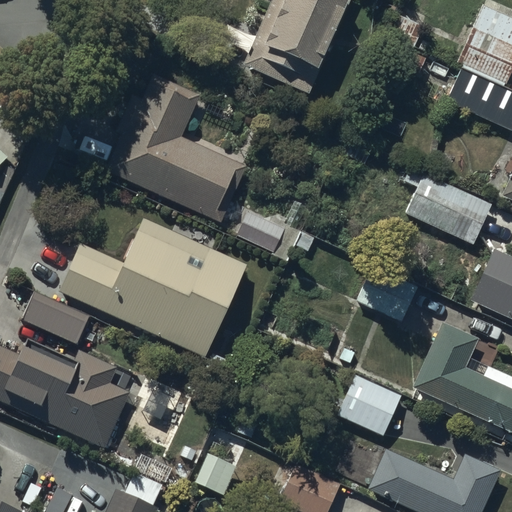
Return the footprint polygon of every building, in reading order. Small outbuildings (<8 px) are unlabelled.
[(350,0),(272,0),(241,72),(308,101),(350,0)] [(468,56),(511,75),(511,72),(511,26),(486,14),(468,56)] [(511,75),(468,56),(459,75),(502,95),(511,75)] [(511,130),(511,101),(458,77),(444,107),(509,137),(511,130)] [(120,140),(103,176),(220,229),(245,174),(181,145),(201,101),(153,79),(141,105),(131,101),(114,138),(120,140)] [(0,174),(11,163),(0,152),(0,174)] [(490,209),(409,172),(402,187),(416,194),(404,220),(470,250),(490,209)] [(511,179),(501,202),(511,207),(511,179)] [(247,217),(236,242),(272,258),(287,224),(277,220),(263,225),(247,217)] [(79,252),(58,300),(203,366),(246,271),(143,225),(122,271),(79,252)] [(511,266),(493,258),(470,309),(511,327),(511,266)] [(399,325),(413,295),(367,273),(353,304),(399,325)] [(34,297),(20,327),(73,352),(87,322),(34,297)] [(440,329),(410,395),(511,441),(511,385),(486,373),(482,383),(463,375),(477,346),(440,329)] [(0,404),(35,420),(33,424),(102,454),(127,399),(107,390),(114,375),(77,358),(72,369),(21,346),(15,359),(0,352),(0,404)] [(355,380),(336,421),(381,442),(401,401),(355,380)] [(383,456),(365,497),(397,511),(483,511),(498,479),(462,462),(451,486),(383,456)] [(222,503),(235,472),(206,459),(192,490),(222,503)] [(329,511),(338,491),(293,471),(277,508),(286,511),(329,511)] [(151,511),(161,490),(133,477),(123,500),(113,496),(106,511),(151,511)] [(64,511),(71,500),(57,492),(46,511),(64,511)]
